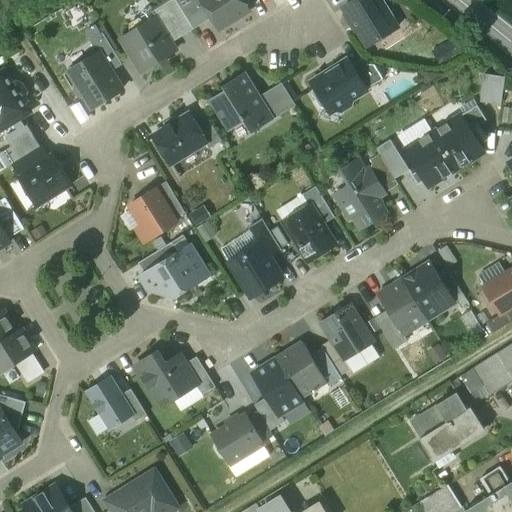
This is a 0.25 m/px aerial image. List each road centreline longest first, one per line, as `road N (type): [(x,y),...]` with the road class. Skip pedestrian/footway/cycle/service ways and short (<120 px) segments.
road 1 (residential): [(511,231),(457,215),(419,229),(227,340),(147,327)]
road 2 (residential): [(315,4),(91,141),(106,163),(87,229)]
road 3 (track): [(225,511),(511,333)]
road 4 (residential): [(72,368),(48,459),(0,488)]
